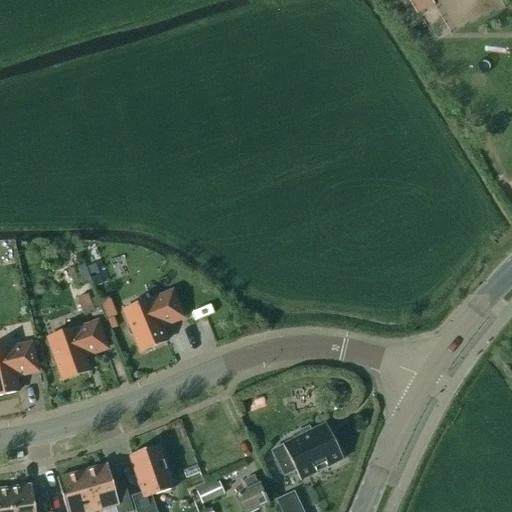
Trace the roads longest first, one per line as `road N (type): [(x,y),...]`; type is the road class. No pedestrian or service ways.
road 1 (tertiary): [(425,378),(332,348),(274,351),(0,442)]
road 2 (tertiary): [(360,511),(425,378)]
road 3 (tertiary): [(425,378),(511,270)]
